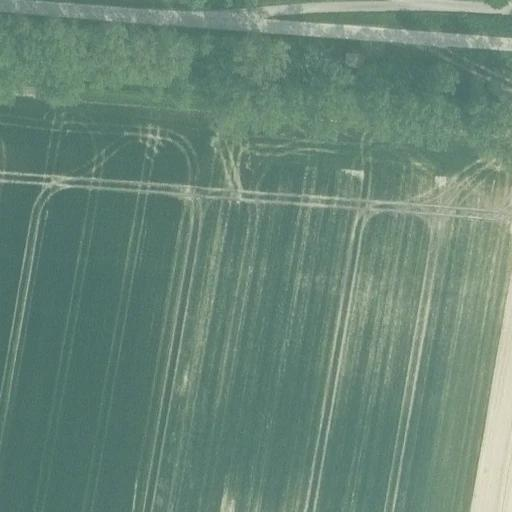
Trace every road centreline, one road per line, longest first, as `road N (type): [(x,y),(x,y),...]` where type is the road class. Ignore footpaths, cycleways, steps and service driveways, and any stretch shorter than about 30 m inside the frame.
road 1 (residential): [(511,8),(434,1),(220,21)]
road 2 (unclassified): [(511,43),(220,21)]
road 3 (unclassified): [(220,21),(0,4)]
